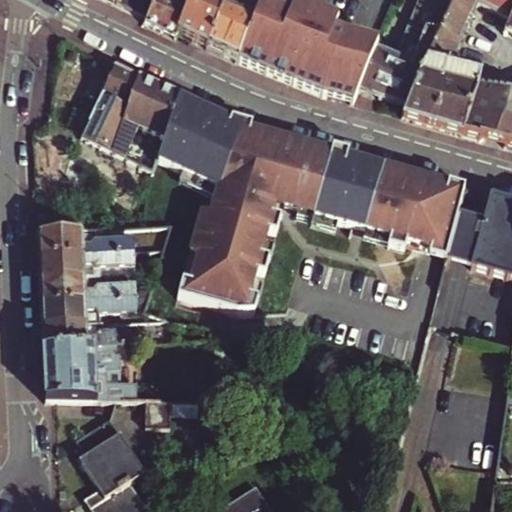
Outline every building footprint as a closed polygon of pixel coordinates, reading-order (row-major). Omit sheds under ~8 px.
[(120,0),(117,8),(146,21),(152,0),(120,0)] [(152,0),(146,21),(145,26),(176,36),(177,31),(190,1),(186,0),(152,0)] [(177,31),(206,46),(222,0),(190,0),(190,1),(177,31)] [(222,0),(206,46),(237,62),(258,0),(222,0)] [(353,109),(360,95),(377,54),(376,42),(334,30),(338,19),(293,5),(289,14),(258,0),(237,62),(290,85),(353,109)] [(360,95),(407,108),(455,0),(421,0),(394,61),(377,54),(360,95)] [(402,120),(462,137),(481,77),(451,69),(476,8),(457,0),(455,0),(407,108),(402,120)] [(508,22),(511,11),(511,0),(457,0),(476,8),(508,22)] [(511,11),(508,22),(502,35),(511,39),(511,11)] [(86,141),(111,157),(139,80),(117,70),(86,141)] [(462,137),(511,151),(511,98),(498,94),(501,83),(481,77),(462,137)] [(135,132),(163,142),(179,99),(139,80),(111,157),(122,165),(135,132)] [(224,190),(248,128),(179,99),(163,142),(151,173),(178,179),(219,195),(224,190)] [(278,211),(314,220),(334,155),(273,138),(248,128),(224,190),(219,195),(211,220),(203,217),(180,285),(174,301),(233,321),(259,323),(263,309),(254,306),(260,282),(269,284),(273,268),(264,265),(271,241),(280,243),(284,226),(275,224),(278,211)] [(316,225),(367,238),(386,170),(334,155),(314,220),(317,221),(316,225)] [(435,255),(434,262),(448,265),(448,264),(460,218),(466,192),(450,188),(386,170),(367,238),(393,244),(391,253),(407,257),(409,248),(432,254),(435,255)] [(463,269),(511,281),(511,205),(492,199),(485,225),(475,222),(460,218),(448,264),(463,269)] [(98,245),(97,235),(37,239),(38,262),(133,257),(132,244),(98,245)] [(133,258),(134,269),(159,268),(163,256),(133,258)] [(133,272),(133,257),(38,262),(38,286),(100,282),(99,273),(133,272)] [(100,291),(100,282),(38,286),(40,308),(135,304),(134,290),(100,291)] [(150,294),(135,294),(135,304),(147,304),(150,294)] [(136,318),(135,304),(40,308),(42,331),(97,329),(97,319),(136,318)] [(102,329),(97,329),(42,331),(43,355),(117,352),(138,351),(137,341),(137,337),(102,338),(102,329)] [(190,348),(206,348),(208,340),(195,336),(190,348)] [(138,351),(171,349),(171,340),(137,341),(138,351)] [(117,375),(117,352),(43,355),(45,404),(53,404),(136,407),(136,391),(119,391),(105,390),(104,375),(117,375)] [(119,391),(117,375),(104,375),(105,390),(119,391)] [(167,407),(141,407),(141,429),(151,429),(151,433),(166,433),(167,407)] [(270,511),(253,487),(213,511),(145,511),(126,484),(141,474),(106,424),(76,443),(85,458),(79,462),(99,494),(83,501),(89,511),(270,511)]
